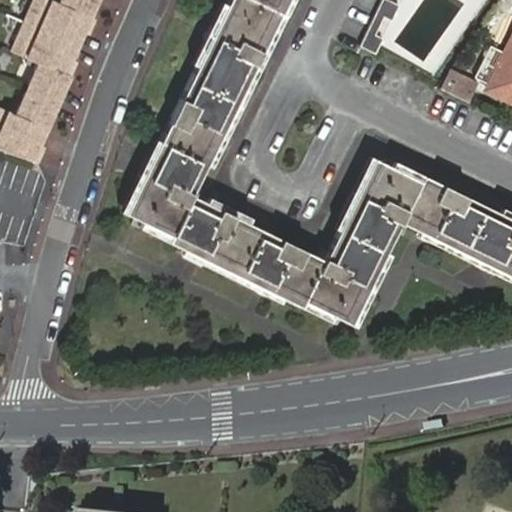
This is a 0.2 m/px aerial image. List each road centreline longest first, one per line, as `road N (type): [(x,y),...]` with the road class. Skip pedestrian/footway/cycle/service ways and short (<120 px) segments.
road 1 (tertiary): [(511,369),(219,416),(21,424)]
road 2 (residential): [(149,0),(62,232),(21,424)]
road 3 (residential): [(511,175),(300,71),(336,0)]
